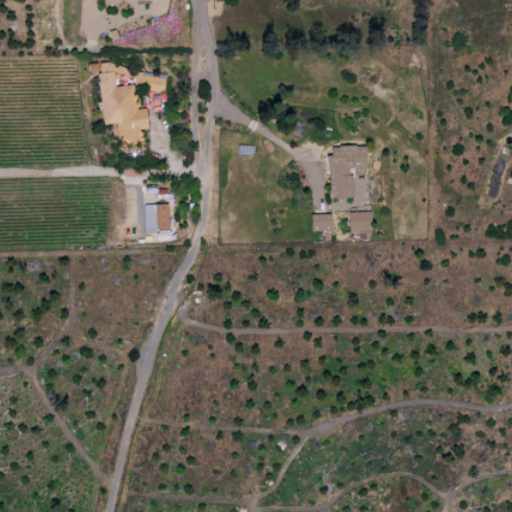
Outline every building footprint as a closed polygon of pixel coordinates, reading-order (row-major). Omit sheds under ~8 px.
[(102,124),(116,123),(118,144),(141,142),(140,129),(148,128),(146,108),(137,109),(135,91),(165,88),(163,65),(89,71),(89,73),(98,72),(102,124)] [(329,198),(353,197),(352,175),(366,175),(365,145),(328,146),(329,198)] [(144,233),(156,233),(156,229),(168,229),(168,204),(143,204),(144,233)] [(348,212),(348,231),(370,230),(369,211),(348,212)] [(310,214),(310,231),(331,230),(331,214),(310,214)]
